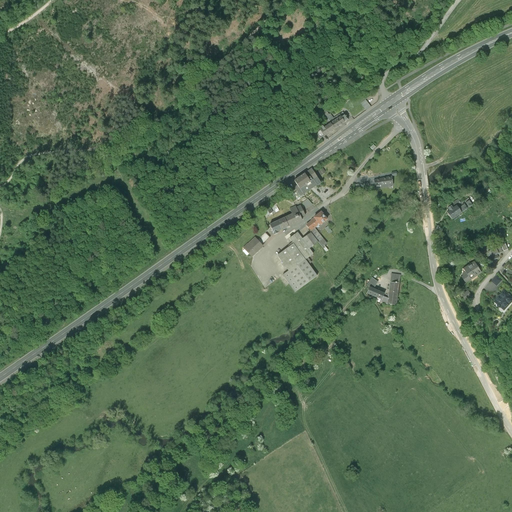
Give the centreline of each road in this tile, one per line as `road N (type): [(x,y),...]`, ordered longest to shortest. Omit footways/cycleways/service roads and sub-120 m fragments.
road 1 (primary): [(390,102),(0,378)]
road 2 (track): [(0,187),(30,155),(129,143),(287,0)]
road 3 (tertiary): [(497,407),(441,297),(415,145),(390,102)]
road 4 (residential): [(511,251),(477,297),(504,395),(497,407)]
road 5 (primary): [(511,33),(390,102)]
road 6 (unclassified): [(458,0),(415,57),(385,73),(390,102)]
